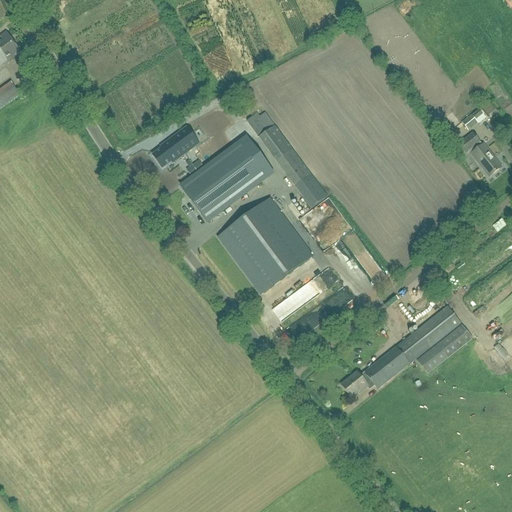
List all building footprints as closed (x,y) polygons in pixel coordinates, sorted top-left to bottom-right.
[(0,68),(21,54),(6,33),(0,36),(0,68)] [(0,109),(19,96),(11,83),(0,90),(0,109)] [(467,132),(477,124),(475,121),(483,116),(479,111),(471,116),(461,124),(467,132)] [(245,118),(247,121),(245,122),(275,163),(276,162),(310,210),(326,198),(292,151),(265,114),(261,117),(258,113),(257,114),(255,115),(253,112),(245,118)] [(441,122),(440,121),(434,113),(429,117),(435,124),(436,126),(441,122)] [(217,134),(225,128),(218,119),(210,125),(217,134)] [(243,144),(253,137),(244,123),(234,129),(243,144)] [(216,152),(221,150),(210,126),(201,131),(209,147),(213,145),(216,152)] [(152,157),(162,170),(171,163),(172,164),(198,144),(185,128),(160,148),(161,150),(152,157)] [(482,147),(472,135),(459,146),(466,155),(468,153),(471,156),(470,156),(488,178),(498,170),(491,161),(493,159),(483,146),(482,147)] [(241,144),(181,188),(207,224),(268,179),(241,144)] [(198,162),(192,166),(197,172),(202,167),(198,162)] [(191,176),(197,172),(192,166),(187,170),(191,176)] [(313,258),(269,200),(219,238),(262,296),(313,258)] [(320,269),(316,263),(312,267),(309,262),(302,267),(309,277),(320,269)] [(378,390),(409,365),(429,350),(460,325),(446,308),(415,333),(395,348),(364,373),(365,374),(360,377),(357,374),(342,386),(351,399),(362,391),(362,392),(368,388),(367,387),(372,383),(378,390)] [(471,313),(474,319),(484,314),(481,308),(471,313)] [(427,375),(447,360),(472,340),(461,327),(436,347),(417,362),(427,375)] [(491,342),(501,334),(498,330),(488,338),(491,342)] [(479,402),(484,400),(478,386),(472,389),(479,402)]
